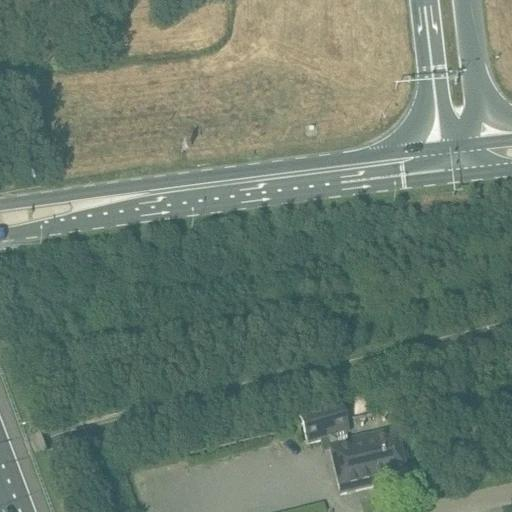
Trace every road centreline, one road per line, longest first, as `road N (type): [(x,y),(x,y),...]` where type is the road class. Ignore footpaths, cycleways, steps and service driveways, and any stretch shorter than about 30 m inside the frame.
road 1 (primary): [(121,199),(445,160)]
road 2 (motorway): [(428,0),(445,160)]
road 3 (motorway): [(486,155),(463,0)]
road 4 (primary): [(0,235),(60,224),(121,199)]
road 5 (primary): [(121,199),(0,203)]
